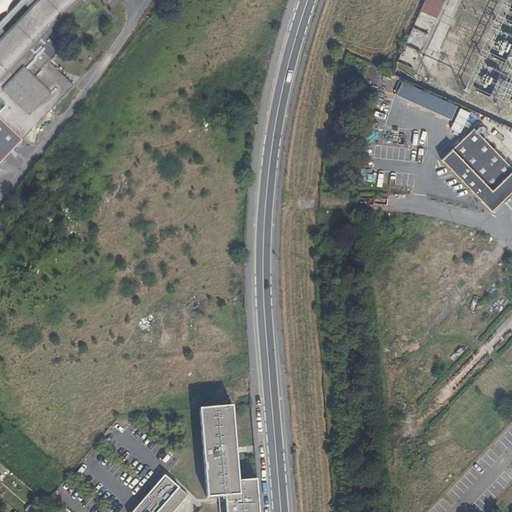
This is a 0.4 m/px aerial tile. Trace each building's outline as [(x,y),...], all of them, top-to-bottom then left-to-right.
[(0,163),(74,87),(49,63),(60,50),(47,38),(83,0),(39,0),(37,2),(30,10),(7,34),(0,41),(0,163)] [(0,41),(7,34),(2,29),(24,5),(30,10),(37,2),(34,0),(21,0),(0,22),(0,41)] [(425,0),(398,60),(413,67),(414,67),(443,0),(425,0)] [(442,158),(491,209),(511,189),(511,167),(474,127),(442,158)] [(228,407),(194,409),(203,499),(213,499),(214,511),(255,511),(252,481),(235,482),(228,407)] [(133,511),(174,511),(188,497),(165,477),(133,511)]
